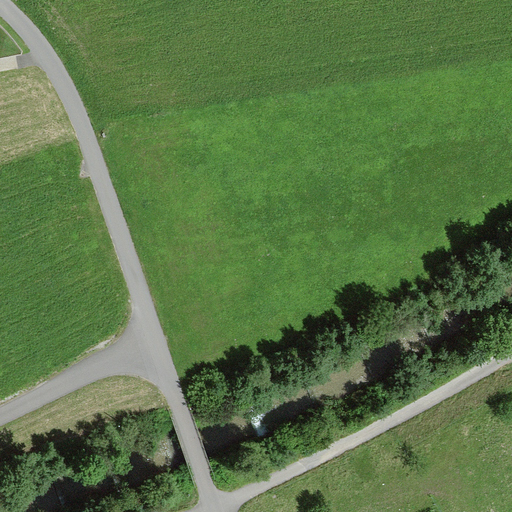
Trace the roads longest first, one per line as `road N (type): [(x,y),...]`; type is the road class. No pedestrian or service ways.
road 1 (unclassified): [(0,1),(66,88),(154,339)]
road 2 (track): [(511,356),(213,508)]
road 3 (unclassified): [(213,508),(154,339)]
